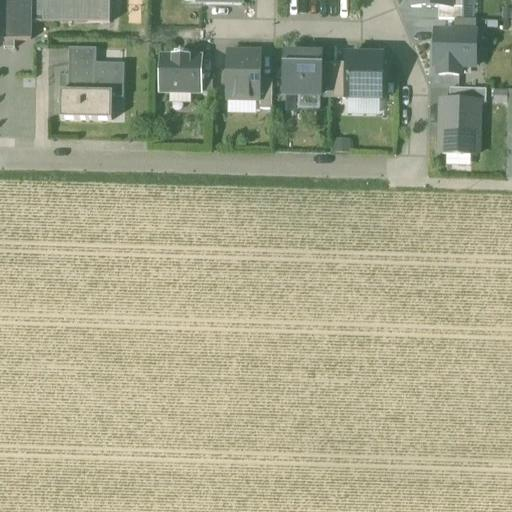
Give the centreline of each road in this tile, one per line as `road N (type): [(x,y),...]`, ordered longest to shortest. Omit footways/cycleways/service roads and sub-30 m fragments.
road 1 (residential): [(0,155),(413,169),(418,85),(397,37)]
road 2 (residential): [(397,37),(213,31)]
